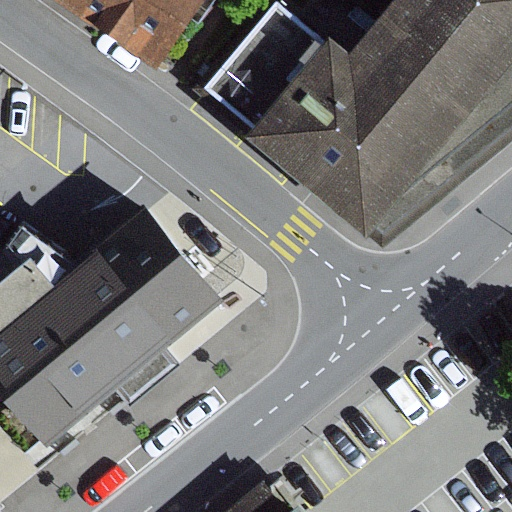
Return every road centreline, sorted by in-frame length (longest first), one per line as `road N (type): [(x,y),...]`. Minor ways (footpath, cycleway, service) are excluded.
road 1 (residential): [(369,325),(296,239),(189,148),(0,13)]
road 2 (residential): [(136,511),(369,325)]
road 3 (residential): [(369,325),(511,213)]
